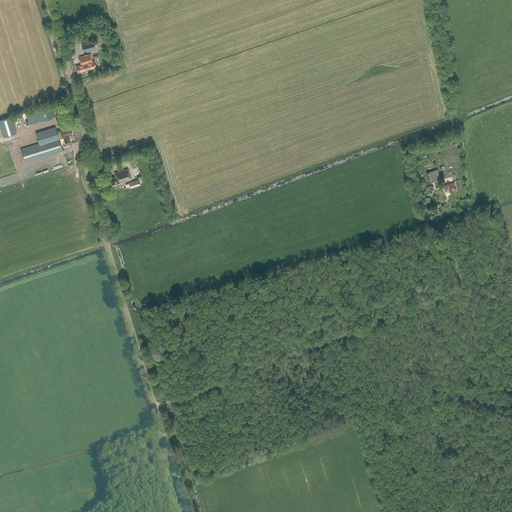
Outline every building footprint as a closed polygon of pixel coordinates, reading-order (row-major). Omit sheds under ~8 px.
[(84,52),(94,49),(93,42),(82,45),(84,52)] [(86,56),(79,58),(79,60),(80,60),(80,63),(81,65),(76,66),(77,73),(95,68),(94,61),(92,62),(90,54),(87,55),(87,56),(86,56)] [(29,125),(55,117),(51,104),(25,112),(29,125)] [(0,127),(3,138),(16,133),(11,116),(0,119),(0,127)] [(56,131),(55,127),(35,133),(39,143),(20,149),(24,163),(63,151),(59,139),(63,138),(65,143),(71,141),(69,136),(72,135),(70,128),(66,129),(66,128),(56,131)] [(115,185),(131,180),(127,169),(114,173),(115,177),(110,179),(112,185),(115,184),(115,185)] [(429,183),(440,180),(437,170),(426,173),(429,183)] [(131,188),(140,185),(138,180),(129,183),(131,188)] [(456,190),(454,183),(443,186),(445,194),(449,193),(448,191),(450,191),(450,194),(455,193),(454,190),(456,190)]
